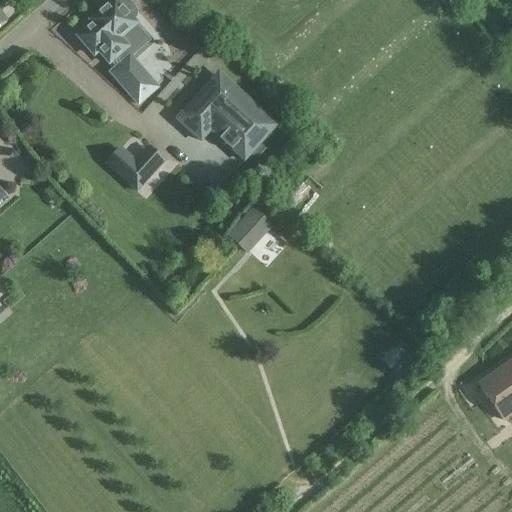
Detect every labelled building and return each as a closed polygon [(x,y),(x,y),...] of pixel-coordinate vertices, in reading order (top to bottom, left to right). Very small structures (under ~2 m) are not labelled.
[(93,25),(78,38),(94,56),(98,52),(115,71),(110,75),(137,106),(157,89),(137,66),(130,59),(150,41),(136,25),(134,22),(136,18),(137,13),(135,9),(131,5),(127,2),(122,2),(117,4),(115,1),(91,22),(93,25)] [(189,108),(178,120),(202,141),(211,130),(221,139),(220,141),(232,152),(234,151),(245,161),(276,127),(241,95),(220,75),(189,108)] [(266,150),(260,145),(249,156),(255,161),(266,150)] [(135,164),(122,179),(137,192),(164,162),(149,149),(135,164)] [(247,254),(272,226),(252,208),(227,236),(247,254)] [(307,272),(295,260),(275,282),(287,293),(307,272)] [(511,364),(499,373),(479,387),(503,421),(511,414),(511,364)]
